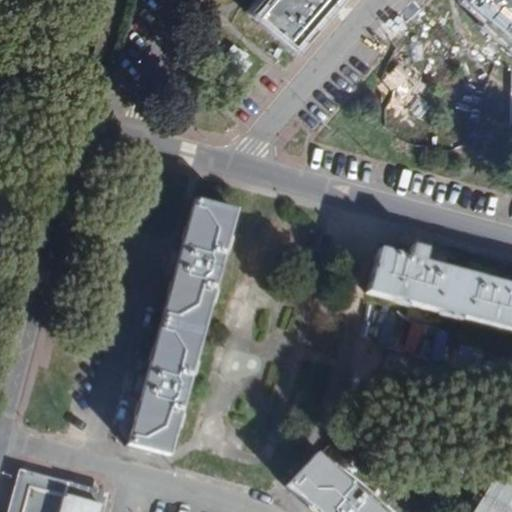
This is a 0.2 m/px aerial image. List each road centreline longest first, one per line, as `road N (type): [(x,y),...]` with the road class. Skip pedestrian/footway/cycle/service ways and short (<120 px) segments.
road 1 (residential): [(0,405),(69,153),(87,134),(109,128),(228,162)]
road 2 (residential): [(228,162),(511,241)]
road 3 (residential): [(0,442),(265,511)]
road 4 (residential): [(228,162),(375,0)]
